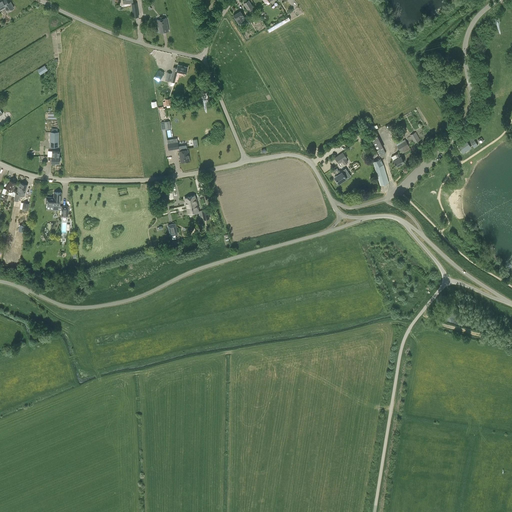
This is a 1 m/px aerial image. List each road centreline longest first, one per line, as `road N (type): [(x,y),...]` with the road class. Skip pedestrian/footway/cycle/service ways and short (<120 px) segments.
road 1 (unclassified): [(0,281),(56,304),(96,307),(328,231)]
road 2 (unclassified): [(246,161),(127,181),(60,180),(0,163)]
road 3 (unclassified): [(375,511),(401,348),(446,280)]
road 4 (unclassified): [(385,199),(470,111),(465,45),(476,18),(496,0)]
road 5 (unclassified): [(37,0),(134,41),(204,57)]
